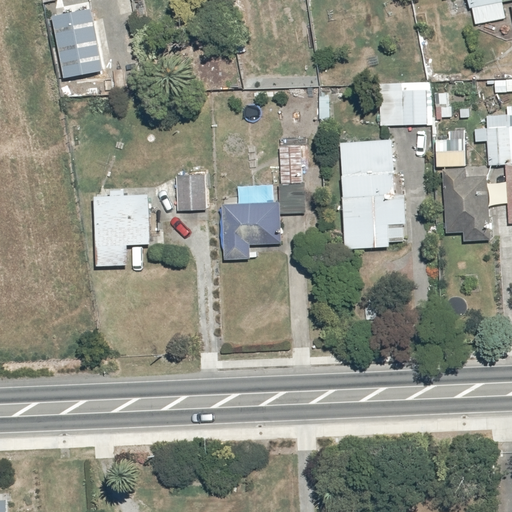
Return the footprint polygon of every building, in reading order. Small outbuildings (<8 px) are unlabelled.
[(104,73),(93,11),(55,18),(67,81),(104,73)] [(511,77),(492,79),(493,94),(511,93),(511,77)] [(433,123),(433,117),(451,116),(450,88),(432,89),(432,83),(380,84),(381,124),(433,123)] [(491,165),(493,165),(508,165),(511,223),(511,222),(511,104),(510,106),(509,108),(508,110),(507,112),(507,113),(489,114),(490,123),(475,124),(476,140),(489,140),(491,165)] [(346,146),(352,250),(415,247),(414,194),(404,196),(401,141),(346,146)] [(303,181),(303,142),(280,143),(281,182),(303,181)] [(472,243),(499,240),(494,177),(474,177),(473,152),(441,154),(446,234),(472,233),(472,243)] [(218,160),(218,177),(240,176),(240,159),(218,160)] [(211,173),(184,173),(184,209),(211,209),(211,173)] [(162,247),(159,195),(104,199),(107,268),(139,267),(138,248),(162,247)] [(288,202),(229,206),(231,261),(258,260),(257,247),(292,245),(288,202)] [(13,511),(13,500),(0,500),(0,511),(13,511)]
